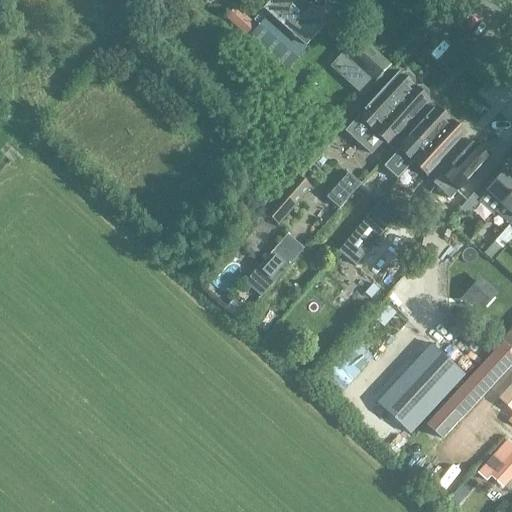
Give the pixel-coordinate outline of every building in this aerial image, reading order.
[(287,69),(334,14),(325,6),(324,0),(274,0),(271,4),(281,13),(275,20),(269,15),(250,37),(287,69)] [(245,35),(254,25),(235,8),(226,18),(245,35)] [(363,96),(390,66),(359,38),(351,47),(346,42),(339,49),(344,54),(332,67),(363,96)] [(399,74),(377,98),(346,131),(361,145),(414,88),(412,86),(414,84),(414,79),(408,74),(403,74),(401,76),(399,74)] [(428,101),(426,99),(428,97),(428,92),(422,87),(417,87),(415,89),(414,88),(361,145),(371,154),(383,141),(402,120),(407,125),(428,101)] [(396,182),(413,162),(450,121),(436,108),(414,132),(419,137),(400,158),(391,150),(378,165),(396,182)] [(450,121),(413,162),(428,175),(465,135),(450,121)] [(441,175),(442,176),(436,183),(445,191),(443,193),(450,199),(489,157),(473,141),(441,175)] [(473,194),(460,209),(468,215),(480,202),(494,214),(496,212),(511,194),(511,177),(504,170),(486,191),(488,193),(481,201),(473,194)] [(339,209),(360,185),(348,174),(327,198),(339,209)] [(296,177),(265,213),(278,225),(310,188),(296,177)] [(511,194),(496,212),(510,225),(511,222),(511,194)] [(352,263),(398,213),(381,198),(336,249),(352,263)] [(504,248),(503,248),(511,238),(511,230),(508,227),(496,240),(484,229),(472,243),(491,261),(496,256),(496,257),(504,248)] [(261,298),(304,250),(287,235),(244,283),(261,298)] [(234,299),(233,300),(224,310),(239,323),(249,312),(234,299)] [(443,439),(511,363),(511,330),(502,341),(503,342),(427,425),(443,439)] [(341,392),(375,357),(357,340),(324,375),(341,392)] [(460,370),(436,347),(370,420),(395,443),(460,370)] [(511,385),(499,399),(501,400),(493,408),(510,424),(511,422),(511,385)] [(511,444),(508,441),(479,474),(486,480),(490,476),(502,487),(511,476),(511,444)] [(511,511),(511,502),(503,511),(511,511)]
